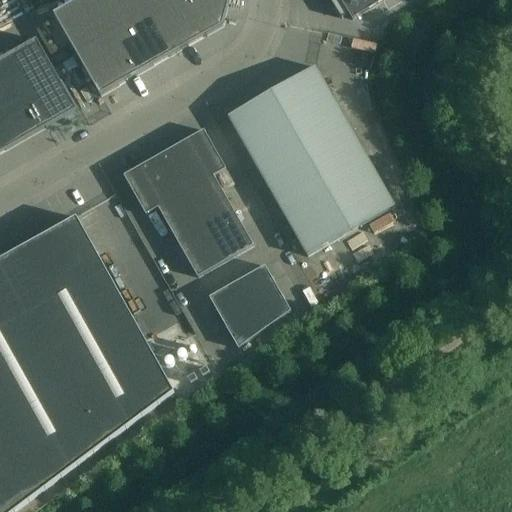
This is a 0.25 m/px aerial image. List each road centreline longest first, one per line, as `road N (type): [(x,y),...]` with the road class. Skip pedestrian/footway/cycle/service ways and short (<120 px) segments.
road 1 (track): [(219,511),(511,291)]
road 2 (residential): [(0,197),(253,54),(268,25),(267,0)]
road 3 (track): [(511,178),(477,99),(487,61),(511,45)]
